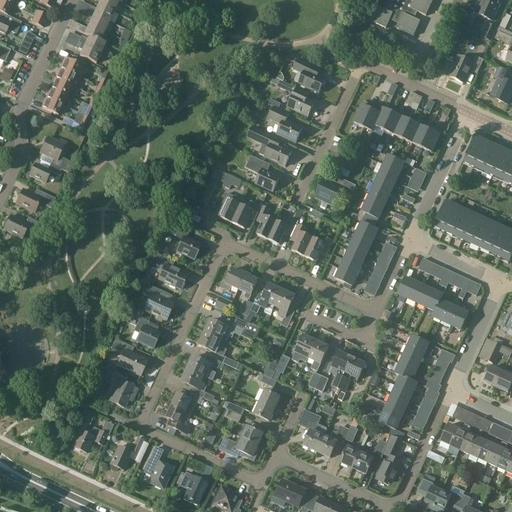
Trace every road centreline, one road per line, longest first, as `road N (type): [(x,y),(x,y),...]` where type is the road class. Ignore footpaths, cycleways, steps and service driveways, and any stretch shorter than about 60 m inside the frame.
road 1 (residential): [(261,484),(141,425),(218,253),(228,245),(375,312)]
road 2 (residential): [(70,0),(17,115),(18,156),(0,197)]
road 3 (residential): [(303,191),(356,69),(365,65)]
road 4 (residential): [(412,239),(469,113)]
road 5 (residential): [(395,509),(451,390)]
road 6 (residential): [(395,509),(278,450)]
road 7 (primary): [(117,511),(0,453)]
